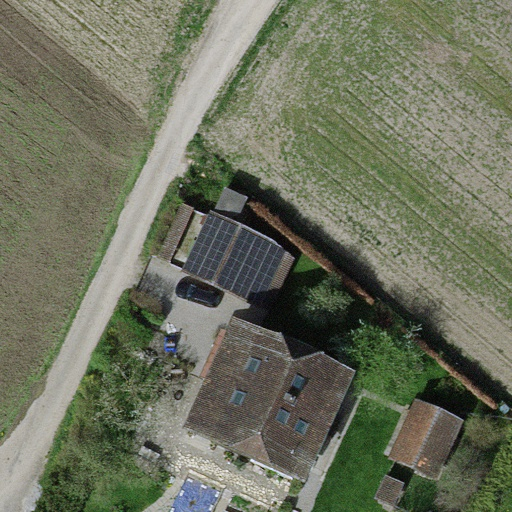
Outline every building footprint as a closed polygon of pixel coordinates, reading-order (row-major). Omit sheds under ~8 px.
[(238,224),(248,202),(224,192),(214,214),(238,224)] [(168,266),(194,212),(184,207),(158,261),(168,266)] [(274,245),(210,216),(181,275),(267,318),(295,262),(274,245)] [(303,496),(354,385),(234,330),(182,440),(303,496)] [(413,404),(388,467),(439,486),(464,424),(413,404)]
